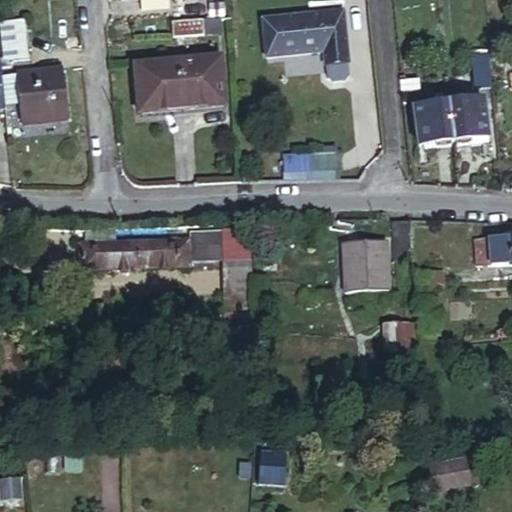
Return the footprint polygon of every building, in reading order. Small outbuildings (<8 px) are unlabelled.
[(268,54),(327,50),(328,64),(329,64),(330,77),(334,81),(347,80),(351,75),(350,63),(351,64),(347,10),(266,17),(268,54)] [(23,16),(0,17),(0,27),(3,59),(27,57),(23,16)] [(220,19),(203,21),(205,38),(222,37),(220,19)] [(203,21),(169,24),(171,41),(205,38),(203,21)] [(478,91),(491,90),(487,56),(474,57),(478,91)] [(218,60),(135,66),(138,114),(222,108),(218,60)] [(62,71),(2,77),(6,110),(20,108),(21,125),(67,121),(62,71)] [(402,77),(397,77),(399,94),(424,92),(423,81),(403,82),(402,77)] [(481,103),(412,111),(415,147),(485,138),(481,103)] [(335,161),(306,162),(306,177),(335,177),(335,161)] [(412,219),(396,219),(397,259),(413,259),(412,219)] [(225,305),(250,304),(247,231),(222,232),(225,305)] [(511,233),(475,233),(474,259),(511,259),(511,233)] [(365,240),(348,241),(351,291),(395,288),(392,236),(365,237),(365,240)] [(188,242),(78,247),(79,274),(189,269),(188,242)] [(417,274),(419,341),(435,341),(433,301),(442,301),(441,273),(417,274)] [(404,325),(387,325),(387,356),(404,356),(404,325)] [(449,359),(449,348),(438,349),(439,359),(449,359)] [(286,448),(259,446),(258,456),(285,457),(286,448)] [(283,486),(285,457),(258,456),(257,485),(283,486)] [(468,460),(427,467),(432,495),(473,488),(468,460)]
